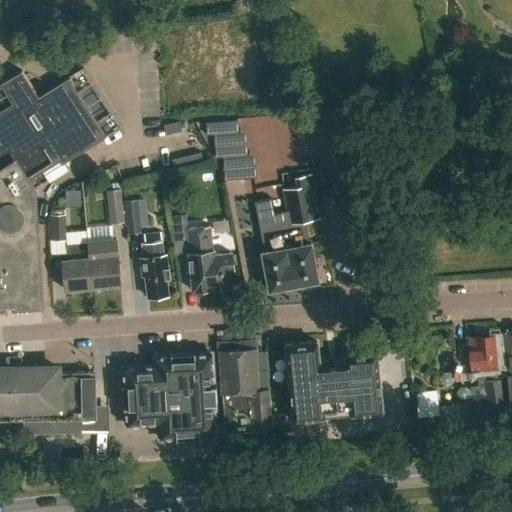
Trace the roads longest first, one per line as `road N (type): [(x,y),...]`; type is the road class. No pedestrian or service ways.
road 1 (residential): [(0,334),(511,300)]
road 2 (primary): [(170,502),(511,466)]
road 3 (primary): [(170,502),(0,509)]
